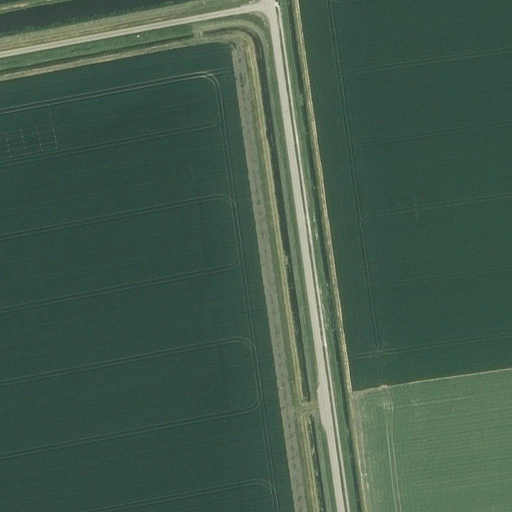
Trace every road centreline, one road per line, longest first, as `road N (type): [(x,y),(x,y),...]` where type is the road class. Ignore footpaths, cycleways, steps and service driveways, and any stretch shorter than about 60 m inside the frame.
road 1 (unclassified): [(339,511),(269,6)]
road 2 (unclassified): [(0,56),(269,6)]
